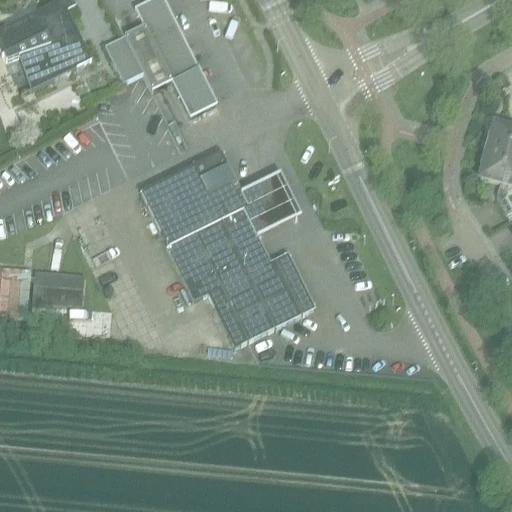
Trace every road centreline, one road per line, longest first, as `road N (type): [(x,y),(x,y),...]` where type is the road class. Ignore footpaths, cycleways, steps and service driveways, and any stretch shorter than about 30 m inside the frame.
road 1 (tertiary): [(511,477),(432,338),(314,95)]
road 2 (tertiary): [(314,95),(496,0)]
road 3 (residential): [(511,301),(451,182)]
